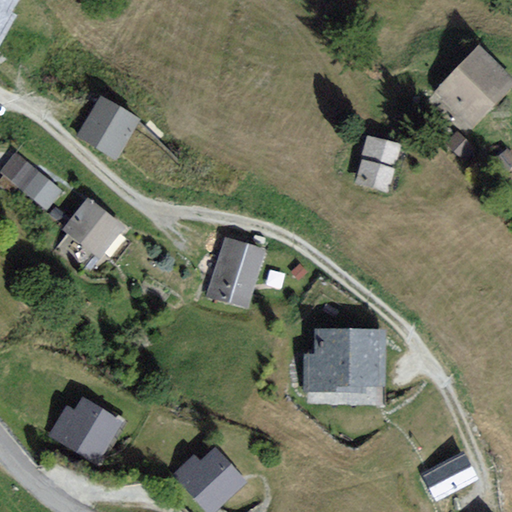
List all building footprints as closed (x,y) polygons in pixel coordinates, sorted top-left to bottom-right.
[(0,0),(0,34),(18,0),(0,0)] [(511,93),(511,75),(478,44),(428,97),(466,141),(511,93)] [(141,119),(99,95),(76,134),(118,158),(141,119)] [(400,148),(366,140),(355,187),(388,195),(400,148)] [(14,156),(0,173),(0,174),(46,211),(60,193),(14,156)] [(122,230),(86,202),(61,232),(98,261),(122,230)] [(264,253),(223,241),(206,300),(247,312),(264,253)] [(385,331),(314,329),(312,392),(383,393),(385,331)] [(73,414),(64,410),(47,442),(96,469),(120,424),(79,402),(73,414)] [(194,455),(172,475),(205,511),(211,511),(243,483),(214,451),(201,462),(194,455)] [(465,456),(422,478),(435,504),(478,482),(465,456)]
